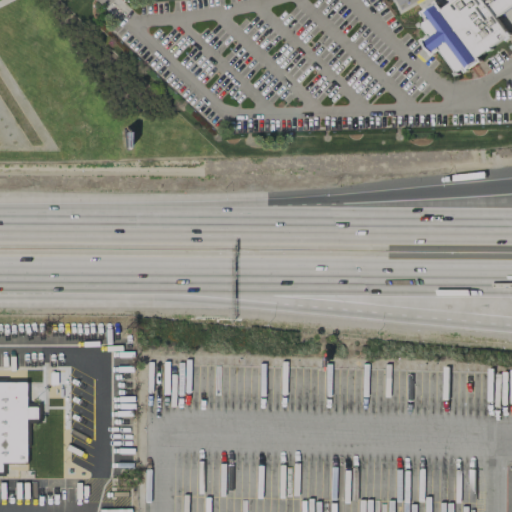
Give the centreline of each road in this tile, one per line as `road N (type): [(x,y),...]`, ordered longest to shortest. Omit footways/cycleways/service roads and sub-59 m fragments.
road 1 (motorway): [(12,282),(511,324)]
road 2 (motorway): [(12,282),(511,282)]
road 3 (motorway): [(511,187),(293,226)]
road 4 (motorway): [(511,227),(293,226)]
road 5 (motorway): [(293,226),(77,227)]
